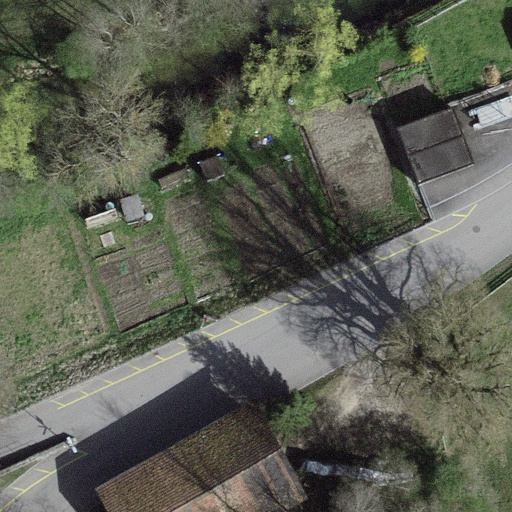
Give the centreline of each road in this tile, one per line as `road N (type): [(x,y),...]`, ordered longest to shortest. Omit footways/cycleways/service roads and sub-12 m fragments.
road 1 (residential): [(279,347),(93,405),(0,449)]
road 2 (residential): [(46,511),(279,347)]
road 3 (residential): [(279,347),(511,212)]
